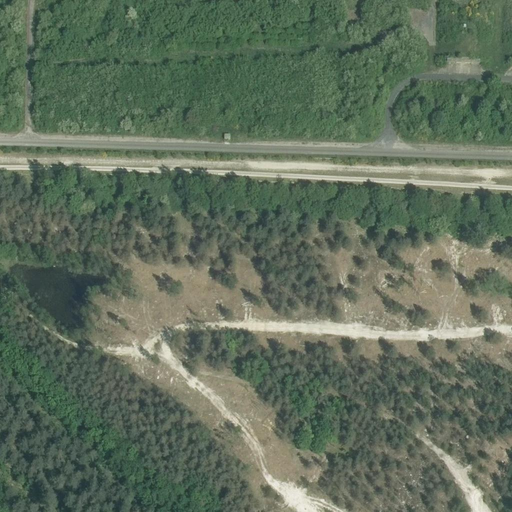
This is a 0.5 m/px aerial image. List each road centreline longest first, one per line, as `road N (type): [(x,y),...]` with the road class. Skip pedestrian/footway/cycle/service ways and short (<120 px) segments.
road 1 (track): [(511,186),(0,168)]
road 2 (unclassified): [(511,161),(0,150)]
